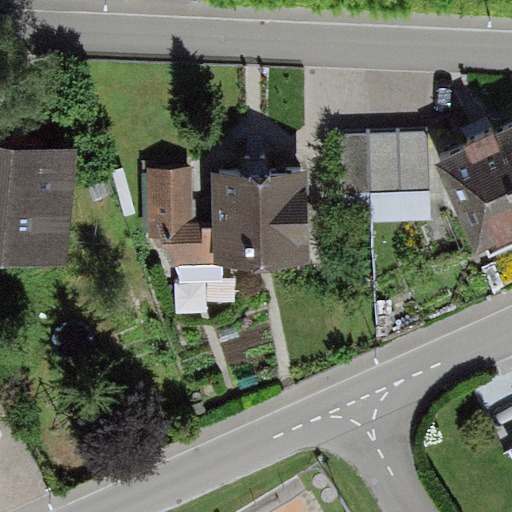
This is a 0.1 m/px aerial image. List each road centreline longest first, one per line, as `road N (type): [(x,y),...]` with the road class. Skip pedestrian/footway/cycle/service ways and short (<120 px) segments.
road 1 (residential): [(511,50),(0,28)]
road 2 (residential): [(82,511),(355,402)]
road 3 (residential): [(355,402),(511,332)]
road 4 (residential): [(413,511),(355,402)]
